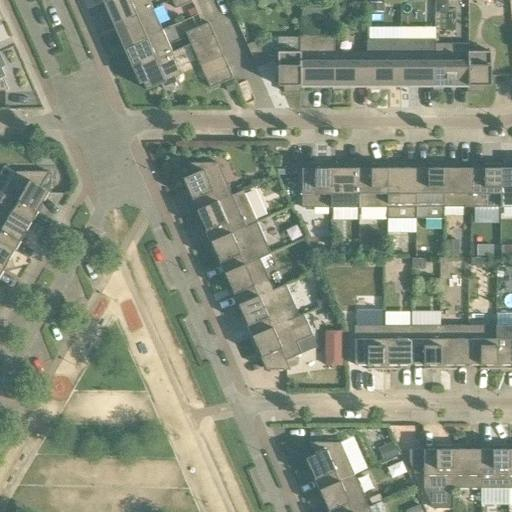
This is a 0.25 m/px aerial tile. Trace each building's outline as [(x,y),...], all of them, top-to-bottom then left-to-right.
[(113,0),(107,3),(117,25),(152,9),(148,0),(113,0)] [(192,3),(191,0),(173,0),(172,1),(176,10),(192,3)] [(370,3),(370,13),(383,13),(384,3),(370,3)] [(332,6),(302,5),(302,18),(317,18),(317,20),(332,20),(332,6)] [(117,25),(127,47),(162,31),(152,9),(117,25)] [(186,34),(191,45),(213,35),(209,24),(186,34)] [(127,47),(137,69),(172,53),(162,31),(127,47)] [(191,45),(195,56),(218,46),(213,35),(191,45)] [(300,87),(301,87),(322,87),(322,78),(332,78),(332,87),(334,87),(334,53),(334,37),(300,37),(300,53),(300,87)] [(367,53),(367,87),(401,87),(401,40),(367,40),(367,53)] [(401,87),(423,87),(423,77),(433,77),(433,87),(435,87),(435,45),(435,41),(401,40),(401,87)] [(247,46),(257,70),(269,64),(258,41),(247,46)] [(468,87),(468,53),(468,45),(435,45),(435,87),(467,87),(468,87)] [(195,56),(200,67),(223,57),(218,46),(195,56)] [(172,53),(137,69),(146,91),(160,85),(162,88),(162,90),(181,90),(181,88),(177,78),(182,76),(172,53)] [(300,87),(300,53),(278,53),(278,87),(284,87),(284,94),(301,94),(301,87),(300,87)] [(334,53),(334,87),(367,87),(367,53),(334,53)] [(491,53),(468,53),(468,87),(467,87),(467,94),(485,94),(485,87),(491,87),(491,53)] [(200,67),(205,78),(228,68),(223,57),(200,67)] [(228,68),(205,78),(210,89),(233,79),(228,68)] [(224,84),(228,94),(237,90),(233,81),(224,84)] [(183,180),(192,201),(197,212),(232,197),(218,164),(187,164),(192,176),(183,180)] [(331,209),(331,165),(321,165),(321,170),(302,170),(302,209),(331,209)] [(341,165),(331,165),(331,209),(359,209),(359,170),(341,170),(341,165)] [(377,170),(359,170),(359,209),(387,209),(387,165),(377,165),(377,170)] [(397,165),(387,165),(387,209),(416,209),(415,170),(397,170),(397,165)] [(434,170),(415,170),(416,209),(415,219),(444,219),(444,209),(444,165),(434,165),(434,170)] [(454,165),(444,165),(444,209),(472,209),(472,170),(454,170),(454,165)] [(490,170),(472,170),(472,209),(500,209),(500,165),(490,165),(490,170)] [(510,165),(500,165),(500,209),(511,208),(511,169),(510,170),(510,165)] [(0,172),(0,204),(31,223),(49,192),(41,187),(49,173),(16,173),(16,174),(3,166),(0,172)] [(41,187),(49,192),(51,189),(51,177),(48,175),(41,187)] [(243,192),(232,197),(197,212),(211,243),(257,223),(243,192)] [(0,204),(0,244),(14,252),(31,223),(0,204)] [(225,275),(260,260),(255,249),(266,244),(257,223),(211,243),(225,275)] [(0,244),(0,275),(14,252),(0,244)] [(334,256),(344,256),(344,244),(334,244),(334,256)] [(458,244),(446,244),(446,256),(458,256),(458,244)] [(371,246),(361,246),(361,258),(371,258),(371,246)] [(493,246),(476,246),(476,256),(493,256),(493,246)] [(239,306),(273,291),(260,260),(225,275),(239,306)] [(413,261),(413,272),(424,272),(424,261),(413,261)] [(482,271),(482,262),(471,262),(471,271),(482,271)] [(286,286),(273,291),(239,306),(253,338),(287,323),(300,317),(286,286)] [(317,295),(315,300),(318,308),(330,302),(325,291),(317,295)] [(304,315),(300,317),(287,323),(253,338),(267,370),(288,370),(288,368),(287,368),(285,362),(295,358),(318,348),(304,315)] [(511,326),(496,327),(496,371),(507,371),(507,366),(511,365),(511,326)] [(383,371),(383,327),(354,327),(355,366),(374,366),(374,371),(383,371)] [(411,327),(383,327),(383,371),(393,371),(393,366),(412,366),(411,327)] [(440,327),(411,327),(412,366),(430,366),(430,371),(440,371),(440,327)] [(468,327),(440,327),(440,371),(450,371),(450,366),(468,366),(468,327)] [(496,327),(468,327),(468,366),(487,366),(487,371),(496,371),(496,327)] [(343,349),(329,350),(330,365),(343,365),(343,349)] [(288,368),(288,370),(299,366),(295,358),(285,362),(287,368),(288,368)] [(393,442),(378,448),(384,462),(399,455),(393,442)] [(320,491),(355,476),(340,444),(309,444),(314,455),(306,459),(320,491)] [(453,510),(452,490),(452,446),(442,446),(442,451),(410,451),(409,463),(415,474),(424,474),(424,490),(433,509),(453,510)] [(452,490),(481,490),(480,451),(462,451),(462,446),(452,446),(452,490)] [(481,490),(509,490),(509,446),(499,446),(499,451),(480,451),(481,490)] [(358,511),(368,508),(355,476),(320,491),(328,511),(358,511)]
